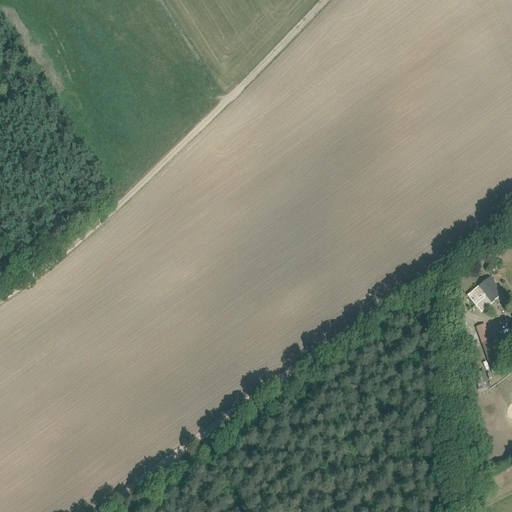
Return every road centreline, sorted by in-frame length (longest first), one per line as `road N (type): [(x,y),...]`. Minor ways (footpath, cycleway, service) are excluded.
road 1 (track): [(0,298),(124,198),(324,0)]
road 2 (track): [(449,257),(98,511)]
road 3 (track): [(453,511),(449,257)]
